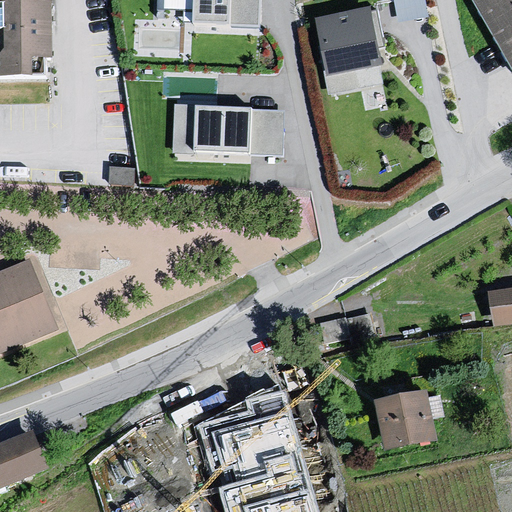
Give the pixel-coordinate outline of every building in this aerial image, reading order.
[(0,0),(0,80),(47,79),(47,63),(56,63),(55,1),(34,2),(33,0),(0,0)] [(194,0),(193,21),(262,24),(262,0),(194,0)] [(425,0),(394,0),(399,24),(429,18),(425,0)] [(511,0),(470,0),(511,68),(511,0)] [(371,9),(317,20),(328,78),(383,68),(371,9)] [(253,109),(176,105),(174,152),(251,156),(253,110),(253,109)] [(285,112),(253,110),(251,156),(284,157),(285,112)] [(136,169),(111,168),(110,185),(134,187),(136,169)] [(0,356),(61,331),(33,262),(0,275),(0,356)] [(511,290),(489,294),(495,328),(511,324),(511,290)] [(372,315),(346,320),(350,339),(376,334),(372,315)] [(346,319),(321,324),(325,344),(350,339),(346,320),(346,319)] [(277,380),(189,416),(211,467),(251,451),(259,470),(226,484),(237,510),(309,480),(291,438),(300,435),(277,380)] [(172,404),(178,418),(204,407),(199,393),(172,404)] [(428,394),(377,403),(386,452),(437,443),(428,394)] [(0,487),(50,468),(36,433),(0,447),(0,487)]
